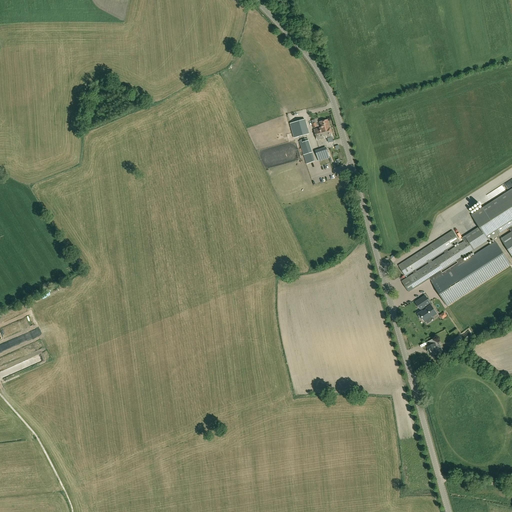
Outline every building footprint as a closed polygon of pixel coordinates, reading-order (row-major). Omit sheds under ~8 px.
[(294,127),(291,127),(290,128),(293,138),(294,138),(297,137),(298,137),(310,134),(306,123),(305,119),(294,122),(295,126),(294,126),(294,127)] [(329,126),(327,120),(319,122),(321,128),(314,129),(317,140),(332,136),(329,126)] [(304,155),(312,152),(307,139),(299,141),(304,155)] [(331,161),(330,157),(326,148),(316,152),(319,161),(324,159),(326,162),(331,161)] [(311,153),(304,155),(308,164),(314,162),(311,153)] [(505,258),(495,242),(465,261),(463,257),(474,250),(488,240),(488,241),(493,238),(509,228),(511,226),(511,225),(511,188),(471,215),(479,227),(462,238),(464,241),(448,252),(447,250),(460,242),(453,230),(440,239),(399,266),(406,276),(413,271),(414,274),(403,281),(402,281),(409,292),(410,291),(457,261),(459,265),(452,269),(463,285),(466,283),(469,289),(479,282),(476,277),(505,258)] [(501,239),(511,256),(511,226),(509,228),(511,232),(501,239)] [(431,305),(429,303),(426,298),(417,305),(420,309),(422,308),(424,310),(419,314),(422,319),(423,318),(425,320),(430,316),(431,317),(437,313),(431,305)] [(465,337),(463,334),(460,336),(459,335),(454,339),(458,345),(463,340),(465,337)] [(437,356),(436,355),(436,354),(439,352),(436,346),(438,345),(435,338),(428,342),(430,346),(427,347),(432,356),(432,357),(433,358),(434,358),(435,358),(436,357),(437,356)]
